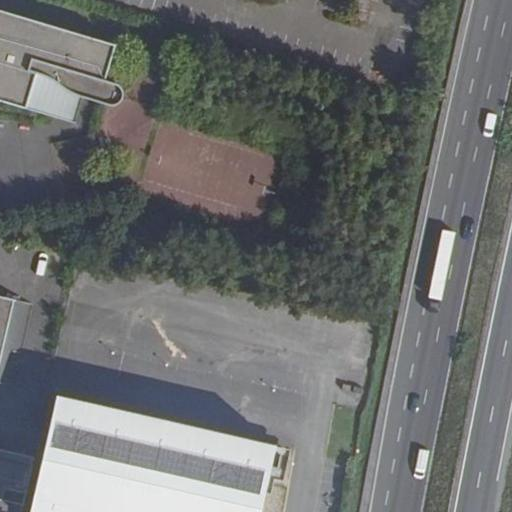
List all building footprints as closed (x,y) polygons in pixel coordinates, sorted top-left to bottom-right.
[(104,77),(113,41),(0,10),(0,107),(74,128),(82,99),(114,108),(119,92),(104,77)] [(144,196),(263,228),(284,151),(165,119),(144,196)] [(79,144),(58,145),(59,180),(80,179),(79,144)] [(0,381),(13,385),(31,303),(0,295),(0,381)] [(263,511),(278,444),(244,436),(120,410),(55,396),(31,511),(263,511)] [(0,511),(23,511),(27,494),(35,455),(0,448),(0,511)]
